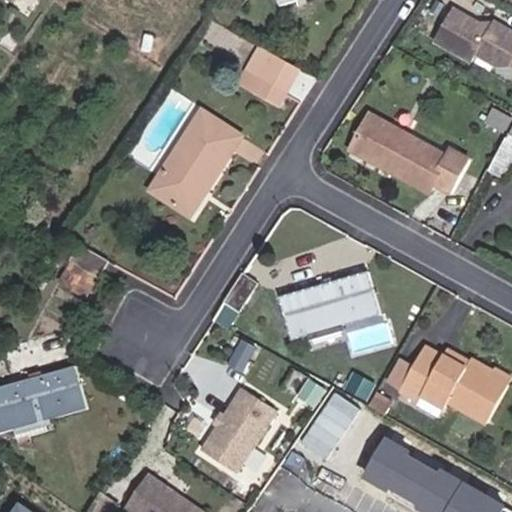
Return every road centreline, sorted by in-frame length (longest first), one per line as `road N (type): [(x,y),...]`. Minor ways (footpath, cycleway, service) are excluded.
road 1 (residential): [(283,171),(511,298)]
road 2 (residential): [(149,338),(188,319),(283,171)]
road 3 (residential): [(283,171),(394,0)]
